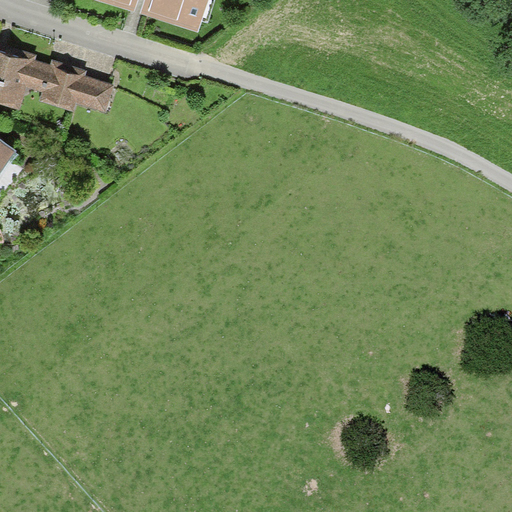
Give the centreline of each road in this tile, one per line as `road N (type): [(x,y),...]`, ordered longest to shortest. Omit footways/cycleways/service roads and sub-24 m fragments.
road 1 (track): [(247,78),(399,127),(511,185)]
road 2 (residential): [(0,6),(247,78)]
